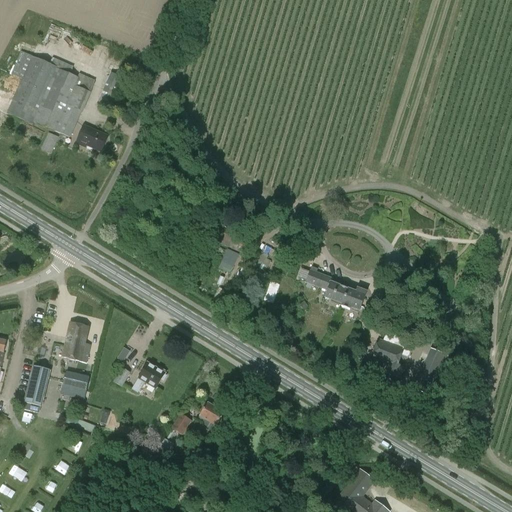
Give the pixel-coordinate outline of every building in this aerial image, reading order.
[(70,139),(90,93),(95,83),(94,81),(79,74),(78,78),(70,75),(73,67),(54,59),(51,65),(20,52),(11,74),(21,80),(6,114),(33,125),(33,123),(70,139)] [(114,110),(127,80),(110,73),(97,103),(114,110)] [(82,147),(83,145),(101,153),(108,137),(84,126),(76,144),(82,147)] [(51,155),(59,138),(48,133),(41,150),(51,155)] [(248,239),(221,228),(217,238),(244,248),(248,239)] [(284,258),(277,256),(273,266),(280,268),(284,258)] [(282,266),(288,269),(290,262),(285,260),(282,266)] [(324,298),(341,305),(347,290),(331,283),(332,280),(310,271),(306,283),(327,291),(324,298)] [(393,293),(393,284),(383,285),(384,294),(393,293)] [(366,293),(356,289),(355,293),(347,290),(341,305),(340,307),(350,311),(351,308),(360,311),(366,293)] [(90,345),(85,344),(89,327),(70,323),(62,358),(80,362),(80,363),(86,364),(90,345)] [(403,348),(379,340),(371,361),(387,367),(384,373),(400,380),(405,368),(398,365),(402,355),(401,354),(403,348)] [(444,366),(427,361),(410,406),(426,413),(444,366)] [(138,379),(131,390),(138,393),(144,382),(156,389),(165,374),(147,364),(138,379)] [(41,407),(50,371),(33,366),(24,403),(41,407)] [(121,368),(112,382),(121,388),(122,388),(125,382),(130,374),(121,368)] [(66,372),(60,395),(64,396),(63,400),(69,401),(69,397),(84,401),(86,391),(89,377),(66,372)] [(199,417),(197,420),(202,424),(205,420),(215,426),(223,413),(207,403),(199,417)] [(25,413),(22,421),(31,425),(34,416),(25,413)] [(191,421),(181,415),(172,429),(182,436),(191,421)] [(56,470),(64,476),(70,468),(61,462),(56,470)] [(18,478),(23,469),(14,465),(9,474),(18,478)] [(363,498),(375,482),(359,470),(331,505),(338,511),(389,511),(375,501),(372,505),(363,498)] [(35,501),(31,511),(33,511),(41,511),(44,505),(35,501)]
